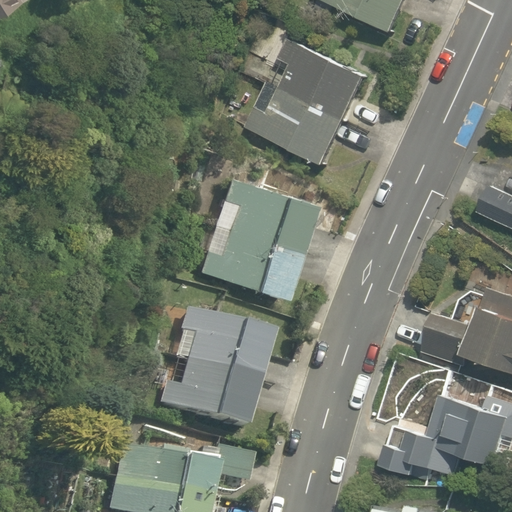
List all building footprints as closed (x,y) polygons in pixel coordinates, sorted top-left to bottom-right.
[(32,0),(0,0),(0,25),(36,8),(32,0)] [(335,0),(400,36),(420,0),(335,0)] [(274,113),(257,104),(247,123),(334,170),(382,80),(295,33),(281,61),(297,70),(274,113)] [(511,141),(490,132),(478,159),(510,173),(511,167),(511,141)] [(221,258),(201,251),(195,269),(290,301),(322,208),(227,176),(209,228),(229,234),(221,258)] [(511,198),(482,183),(469,207),(483,214),(479,222),(511,238),(511,198)] [(458,319),(417,306),(411,324),(451,337),(447,350),(510,370),(511,364),(511,283),(473,271),(458,319)] [(281,336),(184,308),(177,333),(190,337),(176,387),(163,384),(158,402),(254,430),(281,336)] [(452,476),(458,457),(484,461),(487,449),(508,455),(511,440),(511,398),(477,388),(473,401),(447,393),(454,367),(415,355),(395,423),(378,418),(365,463),(403,475),(406,463),(452,476)] [(199,447),(196,463),(116,446),(102,511),(107,511),(213,511),(223,468),(218,467),(222,452),(199,447)] [(352,511),(453,511),(355,496),(352,511)]
